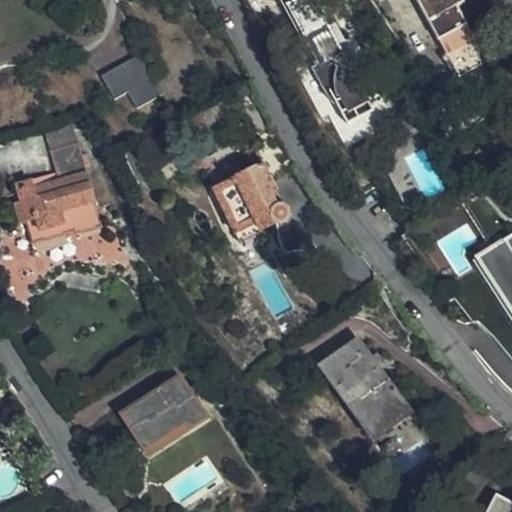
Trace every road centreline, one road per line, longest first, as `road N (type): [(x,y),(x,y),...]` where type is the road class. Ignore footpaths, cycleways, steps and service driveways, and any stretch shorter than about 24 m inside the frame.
road 1 (residential): [(511,413),(319,183),(218,0)]
road 2 (residential): [(109,511),(0,337)]
